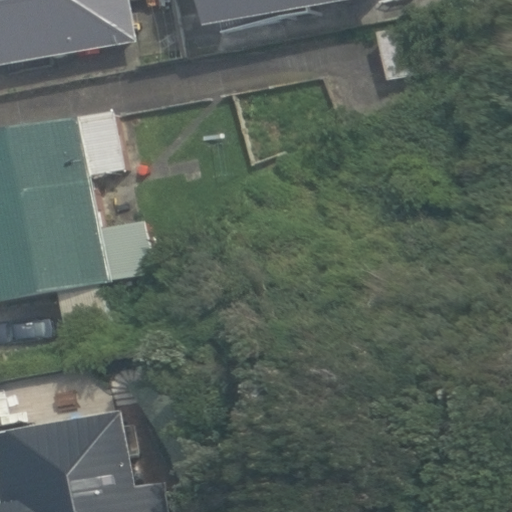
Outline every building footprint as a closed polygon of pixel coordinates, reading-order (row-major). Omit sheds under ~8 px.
[(0,0),(0,72),(148,45),(139,0),(0,0)] [(224,0),(230,30),(390,0),(224,0)] [(387,33),(396,82),(478,66),(469,17),(387,33)] [(0,134),(0,305),(124,282),(105,177),(139,170),(128,111),(0,134)] [(262,379),(265,413),(293,410),(290,376),(262,379)] [(177,511),(172,482),(148,487),(134,411),(3,435),(17,511),(177,511)]
